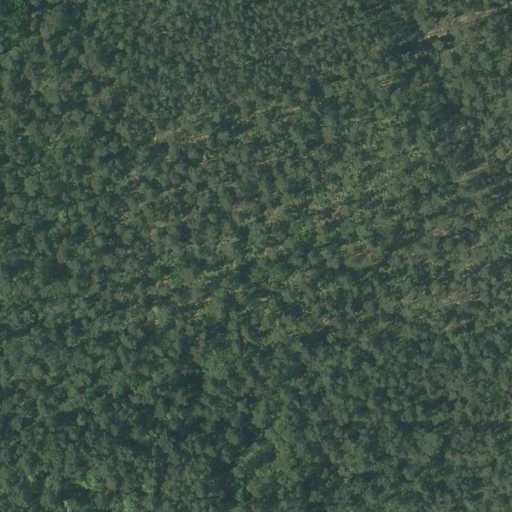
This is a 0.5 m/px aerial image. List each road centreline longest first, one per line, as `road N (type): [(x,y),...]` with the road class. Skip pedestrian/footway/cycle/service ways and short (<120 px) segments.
road 1 (track): [(68,0),(154,251),(157,334),(171,362),(199,385),(147,511)]
road 2 (track): [(118,139),(511,2)]
road 3 (track): [(114,511),(91,494),(0,466)]
